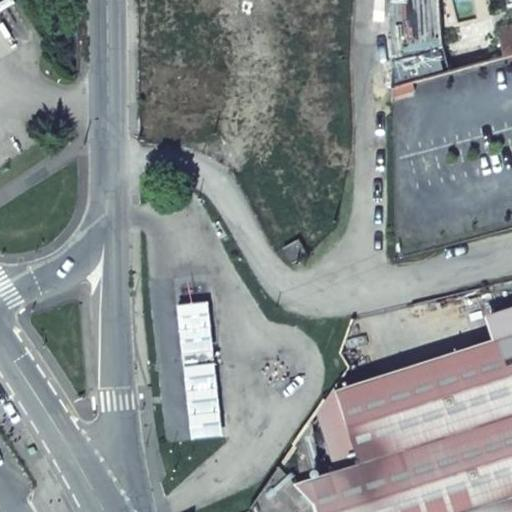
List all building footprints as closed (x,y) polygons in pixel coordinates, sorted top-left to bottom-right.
[(442,48),(440,0),(388,0),(393,90),(415,83),(506,58),(498,32),(442,48)] [(511,28),(498,32),(506,58),(511,56),(511,28)] [(415,83),(393,90),(395,97),(417,91),(415,83)] [(300,243),(283,250),(292,267),(308,258),(300,243)] [(213,352),(208,303),(178,306),(183,355),(213,352)] [(492,343),(511,336),(511,309),(484,319),(492,343)] [(315,511),(511,511),(511,336),(492,343),(337,393),(359,465),(335,472),(335,474),(296,487),(313,504),(315,511)] [(184,367),(214,364),(213,352),(183,355),(184,367)] [(184,367),(192,439),(221,436),(214,364),(184,367)] [(315,473),(307,427),(290,453),(294,477),(315,473)] [(279,469),(248,511),(315,511),(313,504),(296,487),(279,469)]
